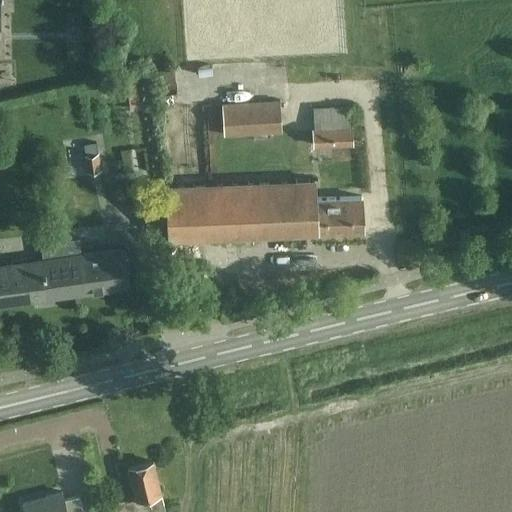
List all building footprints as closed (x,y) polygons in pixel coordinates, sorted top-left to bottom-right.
[(174,70),(160,71),(162,92),(176,91),(174,70)] [(135,81),(125,83),(129,108),(139,107),(135,81)] [(224,102),(225,132),(281,129),(279,100),(224,102)] [(314,126),(315,145),(351,144),(350,124),(314,126)] [(97,143),(84,144),(85,152),(98,151),(97,143)] [(85,152),(87,171),(100,170),(98,151),(85,152)] [(313,178),(167,184),(169,238),(362,230),(360,195),(314,197),(313,178)] [(79,253),(0,263),(0,302),(127,285),(123,248),(79,253)] [(113,502),(115,511),(148,511),(164,508),(153,461),(128,467),(135,496),(113,502)] [(83,511),(79,495),(63,499),(61,491),(45,496),(45,497),(23,503),(24,511),(83,511)]
